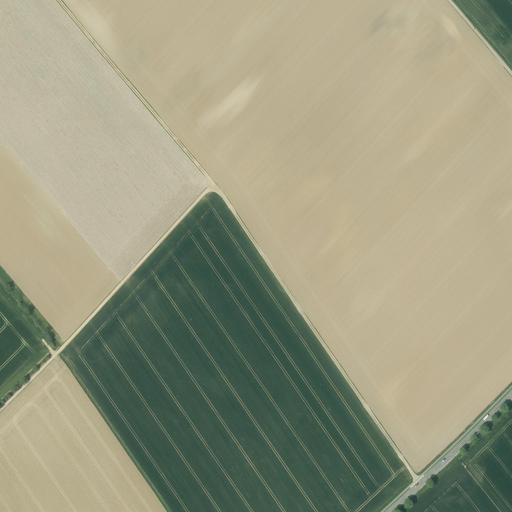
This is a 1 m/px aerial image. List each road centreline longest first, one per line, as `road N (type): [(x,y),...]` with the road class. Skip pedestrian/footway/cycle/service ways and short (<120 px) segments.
road 1 (track): [(212,184),(420,484)]
road 2 (track): [(0,409),(212,184)]
road 3 (track): [(212,184),(59,0)]
road 4 (tertiary): [(390,511),(511,394)]
